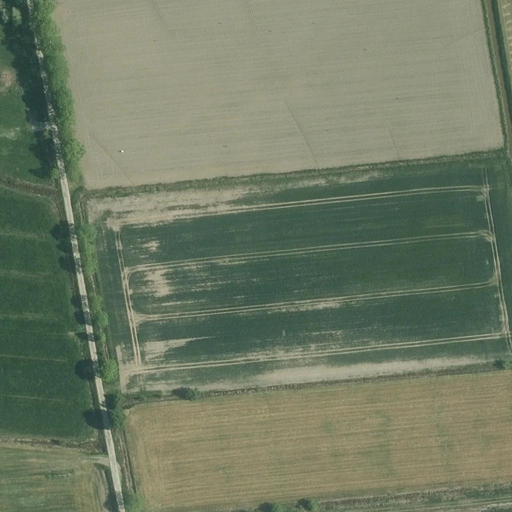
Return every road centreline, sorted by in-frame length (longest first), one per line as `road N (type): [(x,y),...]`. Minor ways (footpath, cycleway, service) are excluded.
road 1 (track): [(117,511),(25,0)]
road 2 (track): [(511,491),(223,511)]
